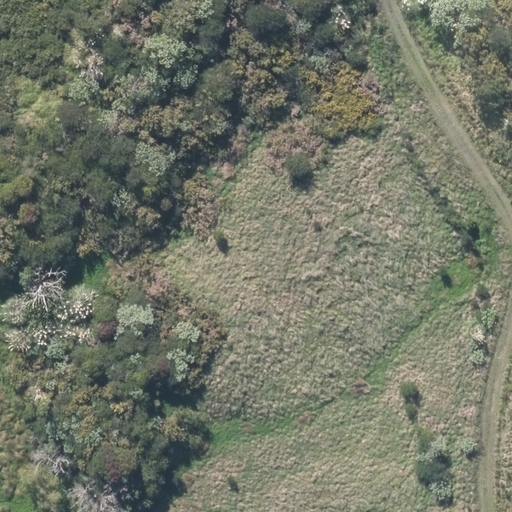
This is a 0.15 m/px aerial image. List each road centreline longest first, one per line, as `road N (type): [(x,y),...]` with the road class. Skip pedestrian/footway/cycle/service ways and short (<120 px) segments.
road 1 (track): [(389,0),(457,115),(511,242)]
road 2 (track): [(511,342),(486,511)]
